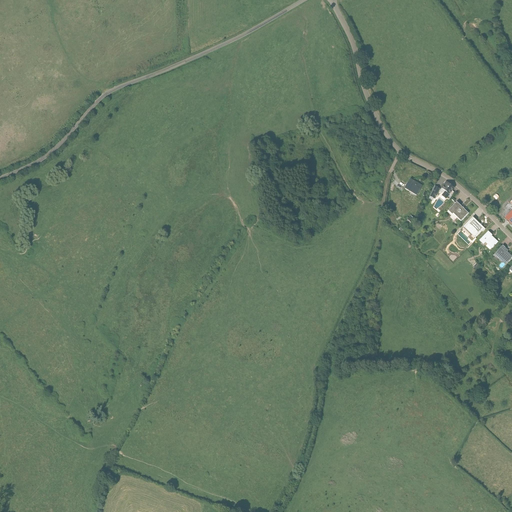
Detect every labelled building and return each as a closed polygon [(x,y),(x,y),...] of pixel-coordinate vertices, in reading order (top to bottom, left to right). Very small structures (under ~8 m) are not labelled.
[(404,189),(409,192),(416,196),(422,186),(410,179),(404,189)] [(446,182),(443,186),(441,188),(445,191),(442,196),(446,199),(449,195),(451,196),(454,192),(452,191),(454,188),(446,182)] [(434,186),(429,197),(435,199),(440,189),(434,186)] [(457,202),(453,206),(448,211),(452,215),(453,214),(461,221),(469,213),(464,209),(463,207),(462,208),(461,209),(459,208),(461,206),(457,202)] [(472,217),(462,228),(470,234),(468,237),(472,241),(482,230),(482,231),(484,229),(472,217)] [(488,232),(479,241),(483,245),(485,243),(491,248),(497,242),(492,237),(491,237),(490,236),(491,235),(488,232)] [(502,245),(493,255),(497,258),(498,257),(502,261),(506,265),(511,257),(511,256),(505,250),(506,249),(502,245)]
